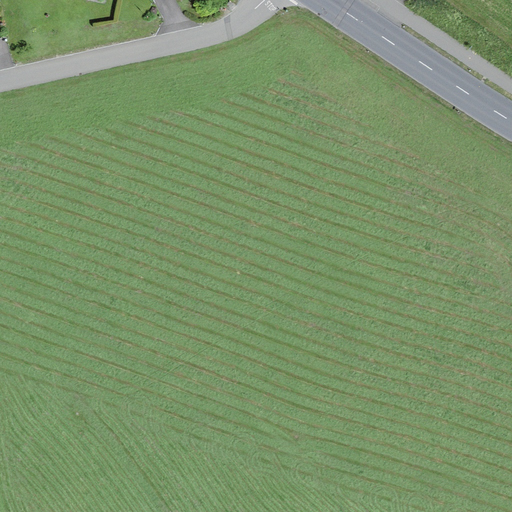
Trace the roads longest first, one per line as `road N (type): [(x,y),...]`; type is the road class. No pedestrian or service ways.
road 1 (residential): [(0,82),(219,32),(265,0)]
road 2 (primary): [(511,121),(326,0)]
